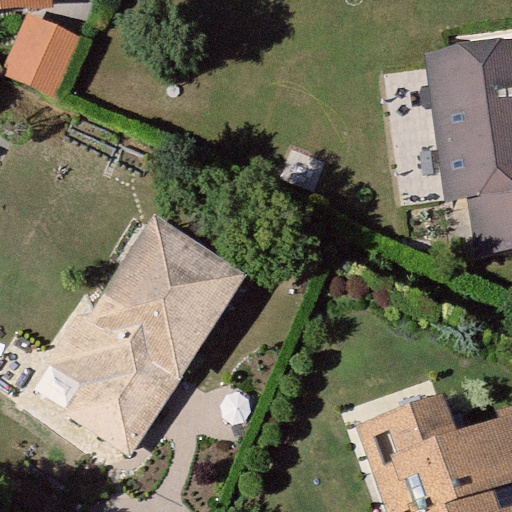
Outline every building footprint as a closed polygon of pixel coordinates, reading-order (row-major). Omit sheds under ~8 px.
[(0,0),(0,21),(34,18),(32,0),(0,0)] [(0,86),(47,109),(70,59),(21,36),(0,80),(0,86)] [(511,83),(509,67),(414,83),(436,215),(466,209),(494,205),(501,245),(500,250),(511,248),(511,83)] [(466,209),(472,248),(501,245),(494,205),(466,209)] [(123,275),(142,244),(132,237),(107,279),(123,275)] [(108,459),(216,289),(142,244),(123,275),(107,279),(76,329),(59,334),(34,373),(69,395),(52,422),(108,459)] [(34,373),(17,401),(52,422),(69,395),(34,373)] [(387,498),(368,506),(370,511),(465,511),(460,498),(499,484),(502,494),(511,489),(511,420),(479,432),(488,461),(433,481),(418,445),(373,462),(387,498)] [(353,468),(368,506),(387,498),(373,462),(353,468)]
